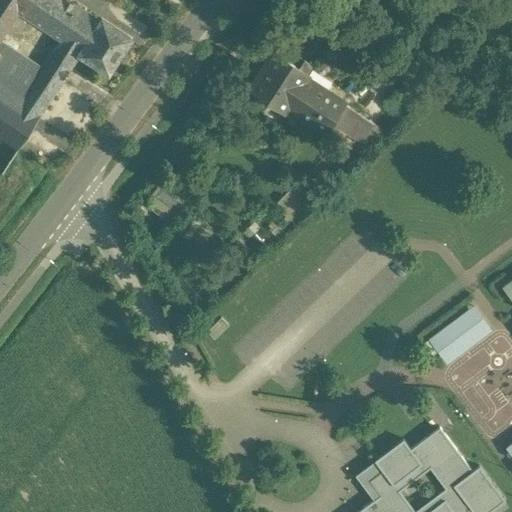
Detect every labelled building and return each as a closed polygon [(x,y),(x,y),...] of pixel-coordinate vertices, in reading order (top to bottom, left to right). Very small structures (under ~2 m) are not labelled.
[(100,20),(69,0),(0,0),(0,137),(17,149),(78,55),(79,53),(100,20)] [(130,38),(101,19),(100,20),(79,53),(108,72),(130,38)] [(307,74),(274,52),(250,89),(283,111),(285,107),(304,77),(307,74)] [(345,104),(304,77),(285,107),(325,133),(345,104)] [(373,122),(345,104),(325,133),(331,137),(337,127),(360,142),(373,122)] [(473,306),(430,339),(447,361),(490,329),(473,306)] [(471,470),(438,426),(409,448),(402,440),(357,474),(375,498),(356,511),(487,511),(504,499),(478,465),(471,470)]
